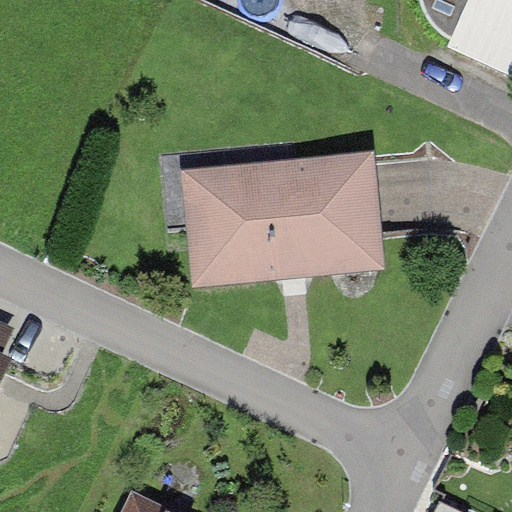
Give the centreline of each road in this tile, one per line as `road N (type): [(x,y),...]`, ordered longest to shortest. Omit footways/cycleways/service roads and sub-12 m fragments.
road 1 (residential): [(0,273),(405,464)]
road 2 (residential): [(405,464),(511,248)]
